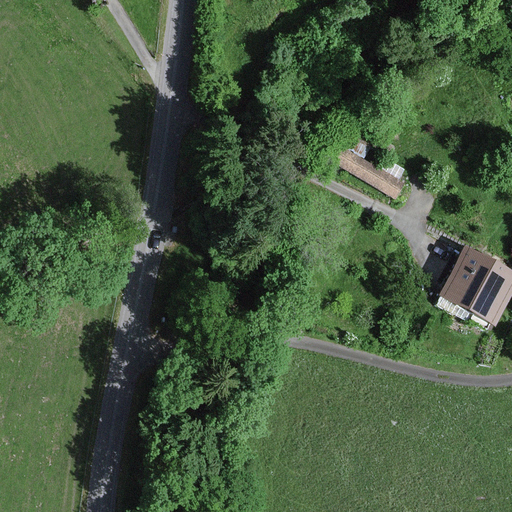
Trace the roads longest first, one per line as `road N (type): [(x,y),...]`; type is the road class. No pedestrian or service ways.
road 1 (tertiary): [(99,511),(122,351),(156,197),(180,0)]
road 2 (track): [(291,163),(398,0)]
